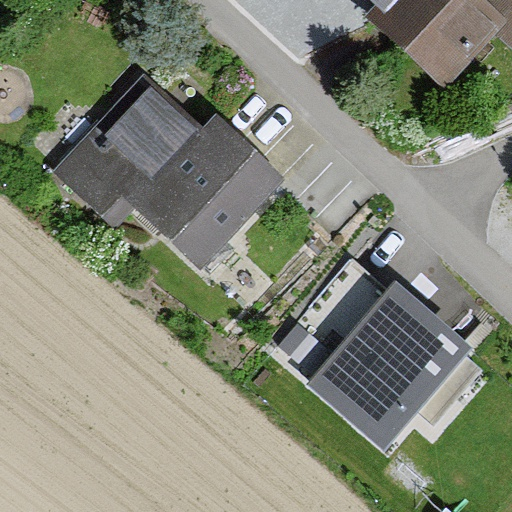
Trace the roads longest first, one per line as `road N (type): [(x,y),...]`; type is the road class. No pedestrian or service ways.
road 1 (residential): [(201,0),(418,203)]
road 2 (residential): [(418,203),(511,287)]
